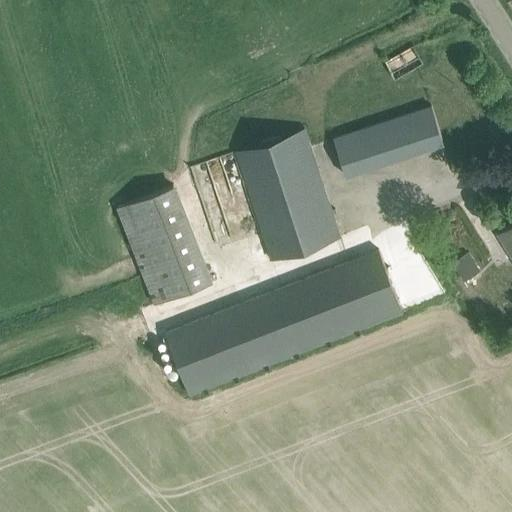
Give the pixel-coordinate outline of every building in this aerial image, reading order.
[(386,62),(396,79),(424,64),(414,46),(386,62)] [(445,143),(432,104),(334,136),(347,175),(445,143)] [(340,233),(304,125),(236,148),(272,256),(340,233)] [(182,182),(119,205),(155,303),(218,280),(182,182)] [(511,225),(500,233),(511,253),(511,225)] [(166,326),(191,390),(399,309),(375,246),(166,326)] [(453,261),(464,280),(482,269),(470,251),(453,261)] [(402,272),(419,309),(430,304),(414,267),(402,272)]
